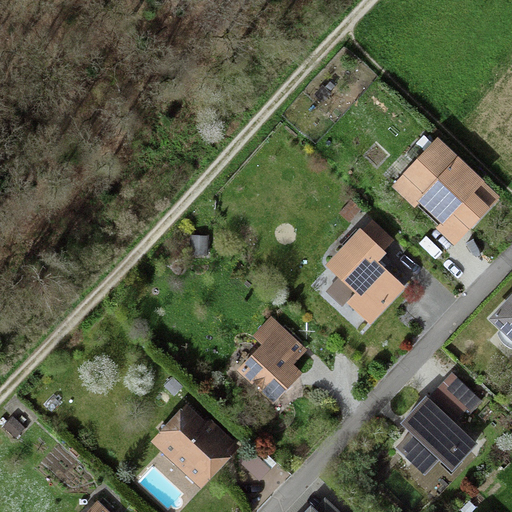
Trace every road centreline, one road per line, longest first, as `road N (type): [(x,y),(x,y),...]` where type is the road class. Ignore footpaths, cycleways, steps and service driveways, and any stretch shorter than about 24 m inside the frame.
road 1 (track): [(376,0),(0,403)]
road 2 (residential): [(273,511),(511,259)]
